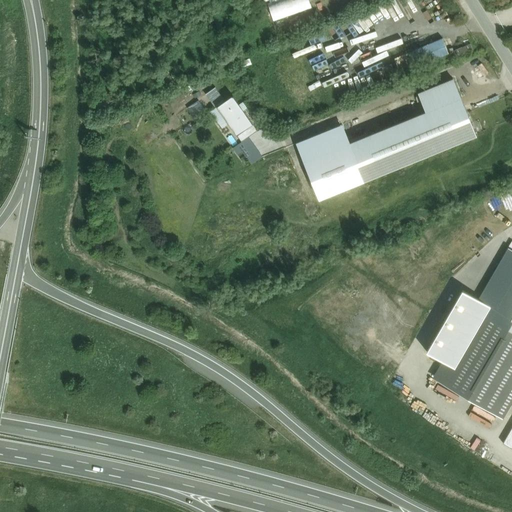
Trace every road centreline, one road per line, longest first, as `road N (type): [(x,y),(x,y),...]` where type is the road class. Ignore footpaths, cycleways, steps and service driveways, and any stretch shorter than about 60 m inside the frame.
road 1 (motorway): [(414,511),(336,462),(238,381),(49,289),(18,261)]
road 2 (motorway): [(365,511),(205,467),(0,425)]
road 3 (motorway): [(0,447),(170,481)]
road 4 (motorway): [(37,157),(41,72),(31,0)]
road 5 (motorway): [(170,481),(288,511)]
